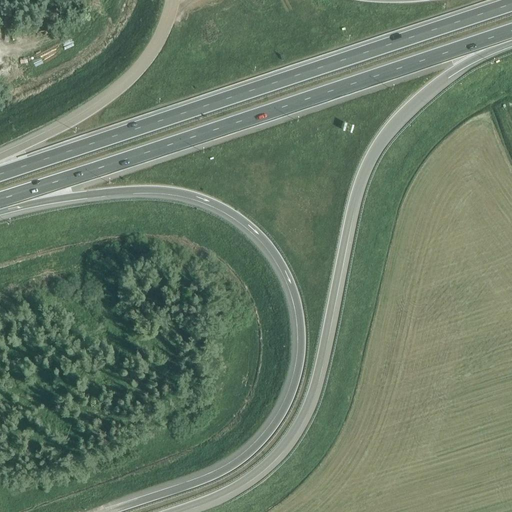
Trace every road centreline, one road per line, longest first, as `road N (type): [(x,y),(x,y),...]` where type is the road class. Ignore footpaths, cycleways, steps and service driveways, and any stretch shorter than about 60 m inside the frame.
road 1 (motorway): [(4,197),(145,190),(194,196),(251,226),(290,282),(298,365),(265,436),(217,474),(105,511)]
road 2 (motorway): [(173,511),(254,475),(286,442),(314,383),(357,183),(375,145),(434,82),(511,31)]
road 3 (motorway): [(511,3),(0,173)]
road 4 (motorway): [(4,197),(511,30)]
road 5 (motorway): [(175,0),(162,37),(130,80),(81,117),(0,156)]
